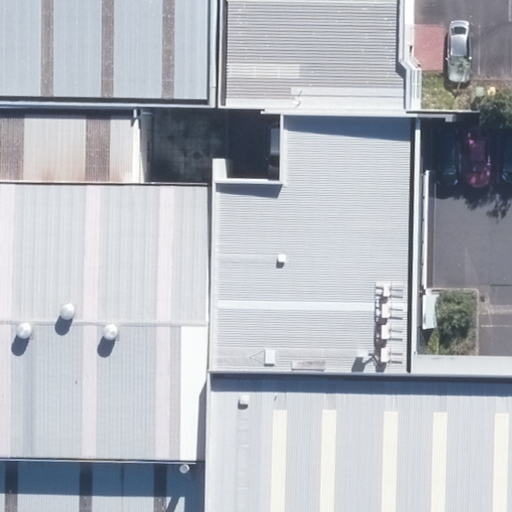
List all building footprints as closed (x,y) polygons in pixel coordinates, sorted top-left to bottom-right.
[(0,0),(0,122),(425,128),(426,0),(0,0)] [(260,136),(0,132),(0,493),(255,498),(256,401),(260,137),(260,136)] [(260,137),(256,401),(430,403),(434,139),(260,136),(260,137)] [(511,511),(511,404),(430,403),(256,401),(255,498),(254,511),(511,511)] [(0,511),(254,511),(255,498),(0,493),(0,511)]
